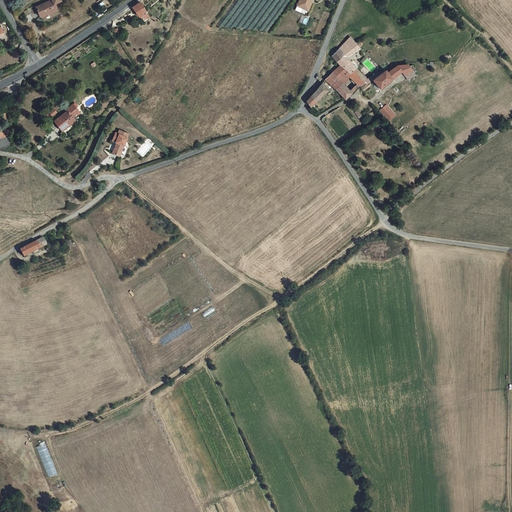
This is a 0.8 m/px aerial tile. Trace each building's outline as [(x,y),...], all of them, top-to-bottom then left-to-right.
[(44,0),(36,4),(41,14),(42,13),(46,19),(59,12),(61,12),(66,9),(66,6),(69,0),(68,0),(44,0)] [(140,0),(133,5),(137,11),(144,5),(140,0)] [(144,5),(137,11),(140,15),(147,10),(144,5)] [(351,34),(334,53),(339,58),(356,40),(351,34)] [(339,58),(342,62),(343,63),(345,62),(352,69),(357,63),(367,53),(356,40),(339,58)] [(404,70),(408,67),(411,71),(415,67),(410,61),(398,62),(393,65),(389,69),(393,74),(401,66),(404,70)] [(347,71),(350,75),(354,72),(360,79),(358,80),(358,83),(360,82),(362,84),(368,80),(365,77),(368,74),(357,63),(352,69),(345,62),(343,63),(342,62),(337,66),(344,74),(347,71)] [(344,74),(337,66),(327,76),(336,85),(343,79),(341,77),(344,74)] [(387,66),(384,68),(383,67),(368,74),(365,77),(368,80),(372,76),(380,85),(393,74),(389,69),(387,66)] [(341,77),(343,79),(345,81),(350,75),(347,71),(344,74),(341,77)] [(346,95),(353,88),(345,81),(343,79),(336,85),(345,94),(346,95)] [(308,98),(312,103),(317,99),(321,97),(320,96),(332,85),(329,82),(327,84),(323,80),(308,97),(308,98)] [(73,115),(72,114),(79,109),(74,101),(67,107),(68,108),(54,118),(62,128),(75,118),(73,115)] [(379,109),(387,121),(395,115),(387,103),(379,109)] [(121,153),(129,131),(120,128),(119,132),(115,131),(112,139),(119,141),(115,151),(121,153)] [(9,136),(0,139),(0,145),(2,148),(13,144),(9,136)] [(19,248),(24,255),(40,246),(36,239),(30,242),(19,248)] [(47,478),(57,474),(46,443),(36,447),(47,478)]
